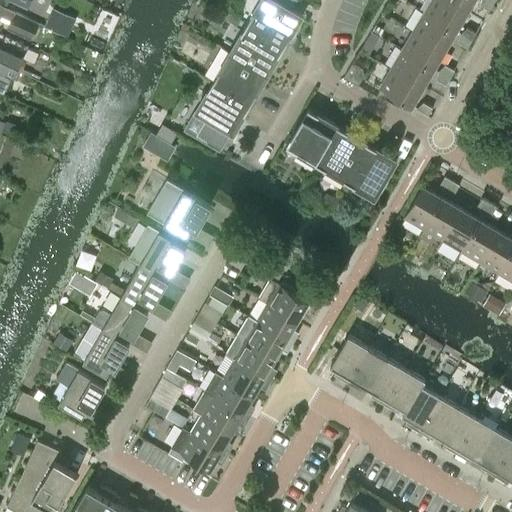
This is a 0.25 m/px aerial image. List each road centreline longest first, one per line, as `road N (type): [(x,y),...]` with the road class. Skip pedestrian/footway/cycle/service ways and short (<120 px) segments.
road 1 (residential): [(487,511),(291,385),(214,511)]
road 2 (residential): [(105,451),(225,240)]
road 3 (residential): [(332,0),(316,72),(434,139)]
road 4 (residential): [(434,139),(511,9)]
road 5 (residential): [(211,511),(105,451)]
